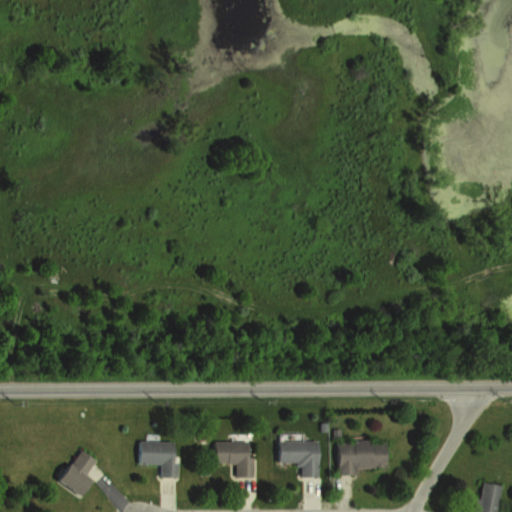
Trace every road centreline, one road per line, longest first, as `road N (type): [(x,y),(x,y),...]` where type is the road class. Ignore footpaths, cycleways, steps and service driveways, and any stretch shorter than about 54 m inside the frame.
road 1 (residential): [(0,390),(511,386)]
road 2 (residential): [(416,511),(463,410),(462,387)]
